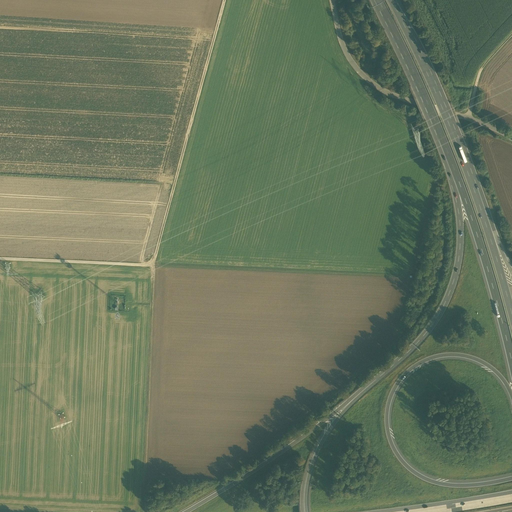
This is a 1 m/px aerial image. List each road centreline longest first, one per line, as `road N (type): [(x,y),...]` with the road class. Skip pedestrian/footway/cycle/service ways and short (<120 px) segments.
road 1 (motorway): [(511,479),(464,485),(421,477),(396,454),(387,420),(397,383),(431,356),(475,357),(511,390)]
road 2 (motorway): [(434,119),(458,211),(455,276),(438,315),(375,379)]
road 3 (track): [(223,0),(152,265)]
road 4 (motorway): [(434,119),(477,233),(511,373)]
road 5 (motorway): [(493,238),(391,0)]
road 6 (track): [(152,265),(401,275)]
road 7 (unclassified): [(332,0),(345,50),(368,80),(511,139)]
road 8 (motorway): [(375,379),(187,511)]
road 9 (motorway): [(375,379),(317,451),(307,511)]
road 10 (track): [(152,265),(0,258)]
road 11 (motorway): [(378,0),(434,119)]
